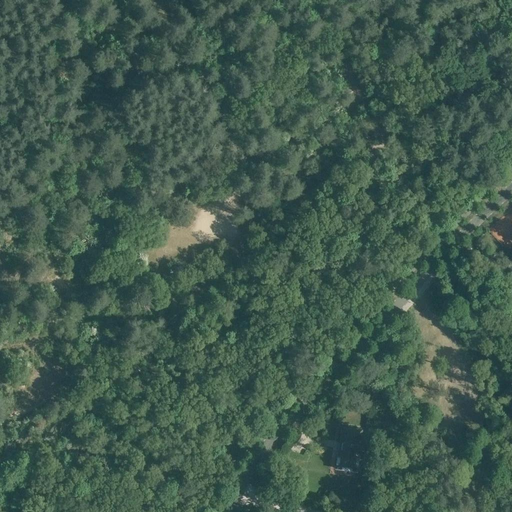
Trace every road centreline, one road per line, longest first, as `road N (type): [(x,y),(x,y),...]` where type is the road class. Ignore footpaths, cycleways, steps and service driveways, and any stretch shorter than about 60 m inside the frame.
road 1 (track): [(511,55),(489,59),(415,142),(383,145),(331,172),(282,215),(264,251),(131,350),(105,385),(58,391),(0,426)]
road 2 (tertiary): [(227,511),(248,462),(511,190)]
